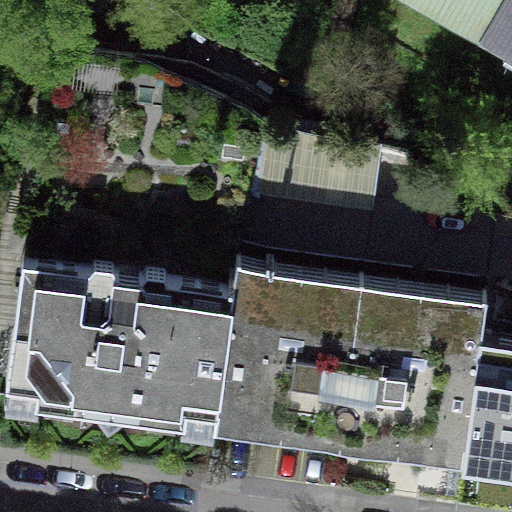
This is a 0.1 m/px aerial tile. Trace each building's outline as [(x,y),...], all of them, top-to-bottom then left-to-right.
[(441,0),(484,24),(498,0),(441,0)] [(511,0),(498,0),(484,24),(511,40),(511,0)] [(185,418),(187,404),(215,408),(216,402),(236,251),(251,188),(262,135),(270,99),(189,61),(47,42),(40,84),(61,88),(57,108),(42,113),(6,379),(37,383),(35,397),(96,406),(112,394),(123,409),(185,418)] [(381,152),(262,135),(251,188),(373,207),(377,179),(381,152)] [(486,285),(236,251),(216,402),(344,420),(466,436),(481,326),(486,285)] [(460,489),(511,495),(511,330),(481,326),(466,436),(463,454),(465,455),(460,489)]
